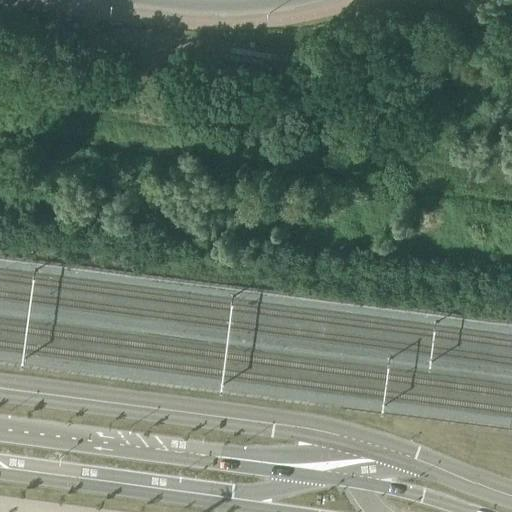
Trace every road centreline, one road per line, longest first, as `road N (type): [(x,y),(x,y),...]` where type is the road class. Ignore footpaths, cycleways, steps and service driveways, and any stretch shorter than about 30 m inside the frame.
road 1 (secondary): [(462,511),(324,472),(0,429)]
road 2 (secondary): [(0,468),(273,511)]
